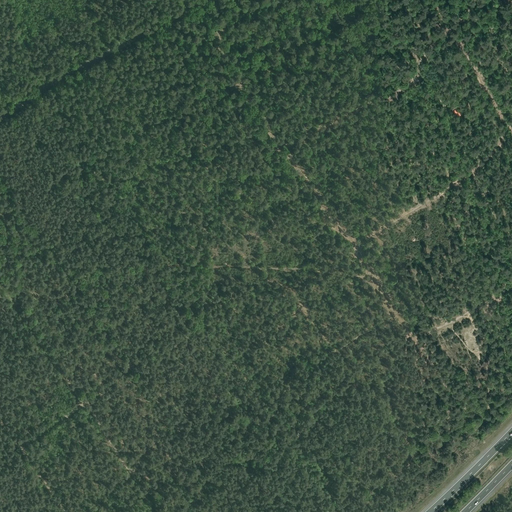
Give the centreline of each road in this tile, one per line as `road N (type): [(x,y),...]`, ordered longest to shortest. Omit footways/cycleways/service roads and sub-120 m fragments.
road 1 (unclassified): [(0,119),(204,0)]
road 2 (track): [(287,154),(415,79),(418,61),(448,27)]
road 3 (track): [(511,258),(467,179),(443,105),(418,73)]
road 4 (track): [(511,124),(479,167),(353,243)]
road 5 (track): [(511,130),(431,0)]
